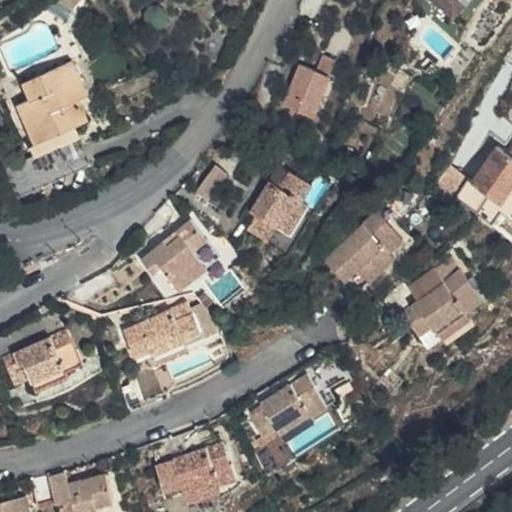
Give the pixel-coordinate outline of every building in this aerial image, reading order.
[(438,0),(458,15),(471,0),(438,0)] [(90,14),(78,12),(76,24),(85,26),(90,14)] [(102,29),(90,14),(85,26),(93,35),(102,29)] [(22,102),(41,145),(87,124),(78,104),(95,97),(77,58),(32,78),(39,94),(22,102)] [(303,61),(287,102),(319,114),(335,73),(303,61)] [(511,152),(500,144),(476,180),(506,200),(511,191),(511,152)] [(282,165),(256,208),(262,211),(254,225),(271,235),(280,222),(293,230),(308,205),(301,201),(312,183),(282,165)] [(207,219),(220,225),(234,196),(221,189),(207,219)] [(149,257),(159,270),(167,264),(185,287),(222,258),(192,220),(180,230),(185,236),(173,246),(169,241),(149,257)] [(366,233),(354,243),(363,254),(336,275),(365,311),(418,269),(389,232),(375,243),(366,233)] [(21,259),(7,266),(12,277),(26,270),(21,259)] [(467,285),(451,296),(444,287),(418,307),(425,318),(409,331),(427,355),(442,344),(450,355),(479,334),(472,325),(487,314),(467,285)] [(127,324),(138,351),(153,345),(160,361),(189,350),(185,340),(202,333),(189,300),(127,324)] [(13,378),(24,404),(38,399),(45,413),(92,394),(75,351),(13,378)] [(325,391),(351,377),(339,354),(312,368),(325,391)] [(265,400),(269,406),(255,414),(267,434),(282,425),(287,432),(317,414),(313,407),(326,400),(310,373),(265,400)] [(161,464),(170,487),(183,483),(188,497),(223,484),(220,476),(236,470),(225,441),(161,464)] [(58,480),(65,511),(101,511),(99,503),(117,499),(110,472),(92,476),(93,482),(74,487),(71,476),(58,480)] [(0,498),(0,511),(29,511),(24,492),(0,498)]
